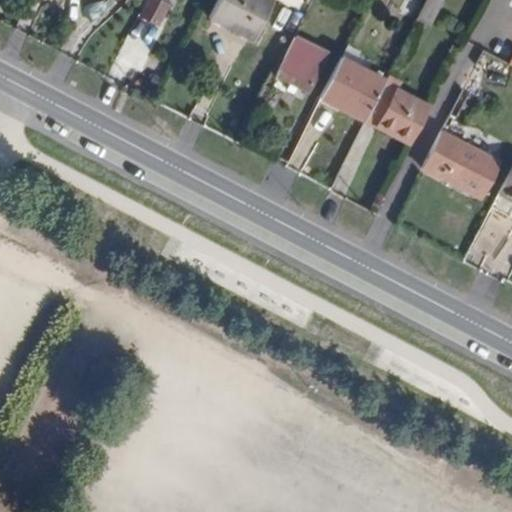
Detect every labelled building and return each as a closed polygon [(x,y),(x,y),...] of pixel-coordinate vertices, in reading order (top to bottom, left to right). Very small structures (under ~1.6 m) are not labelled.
[(164,0),(148,0),(140,16),(157,24),(166,6),(163,3),(164,0)] [(217,0),(210,16),(252,37),(270,0),(217,0)] [(423,0),(416,15),(430,21),(440,0),(423,0)] [(293,36),(275,74),(307,90),(326,53),(293,36)] [(339,57),(319,96),(364,119),(365,117),(376,96),(384,79),(339,57)] [(388,72),(384,79),(376,96),(387,101),(376,123),(411,141),(430,103),(395,86),(399,77),(388,72)] [(376,96),(365,117),(376,123),(387,101),(376,96)] [(444,123),(424,163),(482,193),(502,156),(444,123)]
